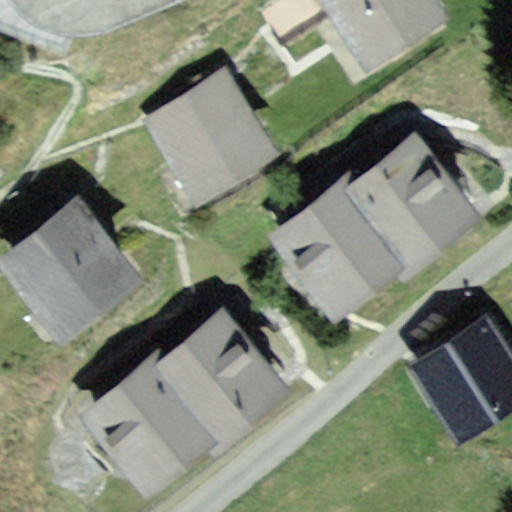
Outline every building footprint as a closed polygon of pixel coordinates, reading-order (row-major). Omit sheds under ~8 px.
[(14,0),(26,13),(56,26),(96,30),(137,14),(166,0),(14,0)] [(440,0),(322,0),(367,69),(450,15),(440,0)] [(226,68),(145,117),(197,201),(277,152),(226,68)] [(352,180),(346,173),(269,234),(337,319),(406,264),(412,272),(484,215),(416,129),(352,180)] [(80,195),(0,258),(63,336),(143,272),(80,195)] [(294,387),(224,302),(160,354),(156,348),(78,412),(148,496),(215,441),(220,447),(294,387)] [(511,406),(511,354),(488,316),(411,365),(459,440),(511,406)]
